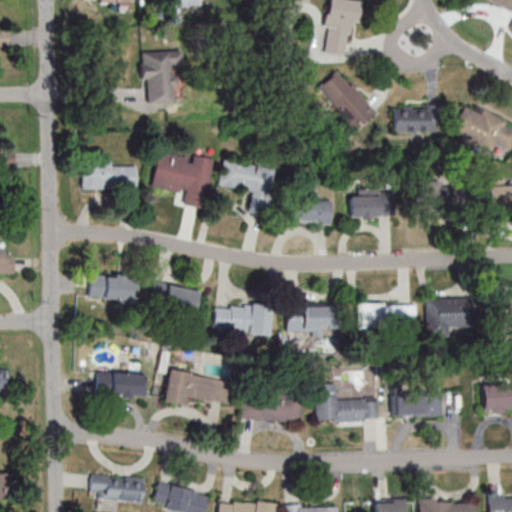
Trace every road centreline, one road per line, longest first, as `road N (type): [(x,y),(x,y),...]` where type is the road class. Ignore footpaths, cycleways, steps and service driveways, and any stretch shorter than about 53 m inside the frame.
road 1 (residential): [(56,511),(45,0)]
road 2 (residential): [(511,255),(288,264),(120,234),(50,233)]
road 3 (residential): [(511,456),(284,464),(142,440),(54,435)]
